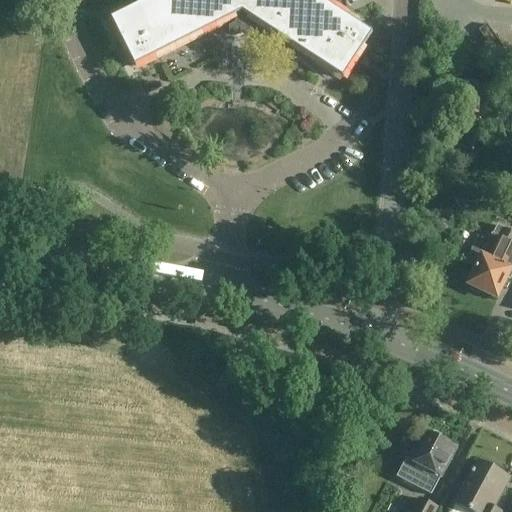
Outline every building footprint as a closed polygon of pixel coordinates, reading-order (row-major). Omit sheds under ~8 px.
[(150,0),(110,21),(124,48),(134,68),(235,17),(235,24),(241,29),(248,25),(248,18),(335,75),(345,81),(372,35),(317,0),(150,0)] [(483,255),(473,250),(466,265),(476,269),(468,286),(471,287),(472,291),(479,294),(483,293),(497,299),(511,271),(510,270),(511,267),(511,236),(502,232),(498,238),(493,236),(483,255)] [(442,480),(447,469),(458,448),(442,440),(441,437),(435,434),(431,435),(429,434),(420,452),(416,452),(413,459),(415,462),(413,465),(427,473),(419,490),(432,497),(440,479),(442,480)] [(498,511),(493,509),(510,479),(478,462),(455,504),(469,511),(498,511)] [(419,500),(413,511),(436,511),(438,509),(419,500)]
